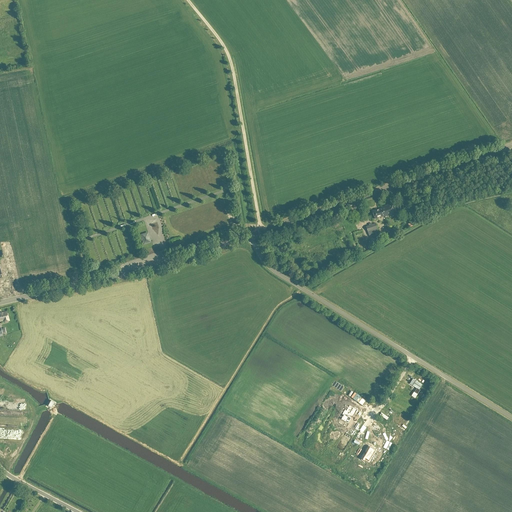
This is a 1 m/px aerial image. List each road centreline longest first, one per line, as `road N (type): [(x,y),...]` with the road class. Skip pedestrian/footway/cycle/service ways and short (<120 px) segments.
road 1 (unclassified): [(511,418),(281,278),(249,235)]
road 2 (tertiary): [(249,235),(511,145)]
road 3 (tertiary): [(0,303),(150,270),(249,235)]
road 4 (track): [(260,230),(232,65),(188,0)]
